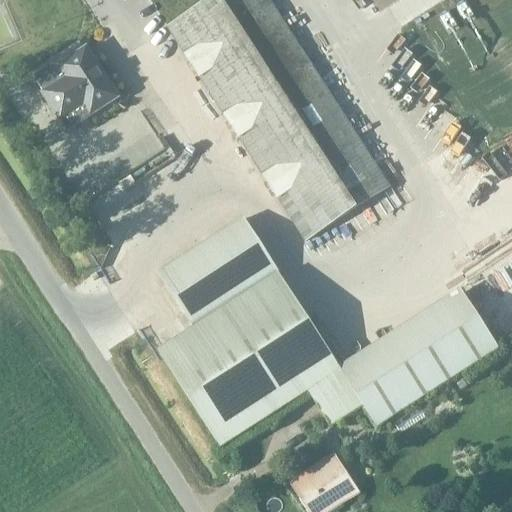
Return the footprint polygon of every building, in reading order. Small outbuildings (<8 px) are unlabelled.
[(305,243),(389,188),(267,0),(212,0),(168,29),(305,243)] [(374,27),(393,8),(387,1),(367,20),(374,27)] [(116,96),(86,50),(59,67),(67,79),(43,94),(61,121),(84,106),(89,114),(93,115),(115,101),(116,96)] [(161,138),(155,122),(134,130),(140,147),(161,138)] [(118,148),(93,157),(98,172),(124,163),(118,148)] [(159,275),(194,328),(278,274),(244,221),(159,275)] [(331,427),(362,407),(340,372),(278,274),(194,328),(195,329),(158,353),(221,450),(309,393),(331,427)] [(340,372),(362,407),(373,424),(496,347),(462,295),(340,372)] [(511,298),(510,300),(509,296),(497,302),(509,325),(511,322),(511,298)] [(311,511),(327,511),(354,495),(332,461),(294,486),(311,511)]
